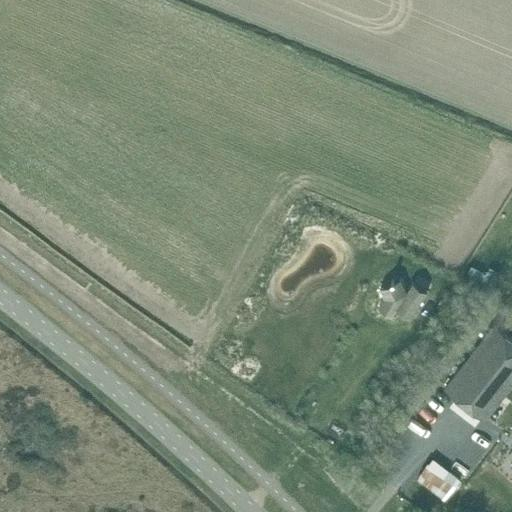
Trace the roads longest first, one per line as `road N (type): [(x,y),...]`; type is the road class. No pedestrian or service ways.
road 1 (tertiary): [(250,511),(0,296)]
road 2 (track): [(245,507),(396,327)]
